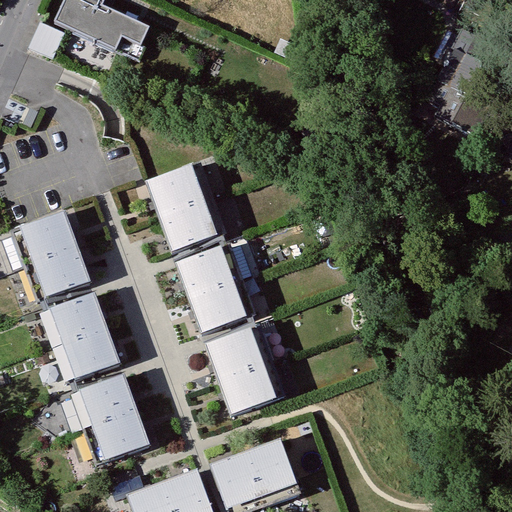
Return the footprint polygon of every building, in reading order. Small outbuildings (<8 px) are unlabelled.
[(101,6),(104,0),(65,0),(55,23),(116,51),(122,39),(141,47),(150,28),(101,6)] [(477,0),(466,0),(455,21),(482,35),(495,9),(477,0)] [(64,35),(40,24),(28,49),(53,60),(64,35)] [(438,86),(467,101),(481,74),(479,67),(491,45),(476,38),(474,40),(461,33),(451,52),(455,54),(438,86)] [(304,49),(281,39),(274,53),(297,64),(304,49)] [(467,101),(438,86),(428,104),(440,111),(436,120),(476,141),(490,113),(467,101)] [(327,133),(322,123),(302,133),(307,143),(327,133)] [(511,126),(496,157),(511,165),(511,126)] [(220,238),(194,167),(147,185),(173,255),(220,238)] [(91,285),(65,214),(19,231),(45,302),(91,285)] [(329,219),(317,222),(321,235),(333,232),(329,219)] [(339,233),(329,236),(332,245),(342,242),(339,233)] [(250,320),(224,249),(177,267),(203,337),(250,320)] [(121,367),(95,297),(49,314),(75,384),(121,367)] [(278,402),(252,332),(206,349),(232,419),(278,402)] [(150,449),(124,379),(78,396),(104,466),(150,449)] [(235,511),(299,489),(283,444),(212,469),(227,511),(235,511)] [(211,511),(198,474),(128,500),(132,511),(211,511)]
